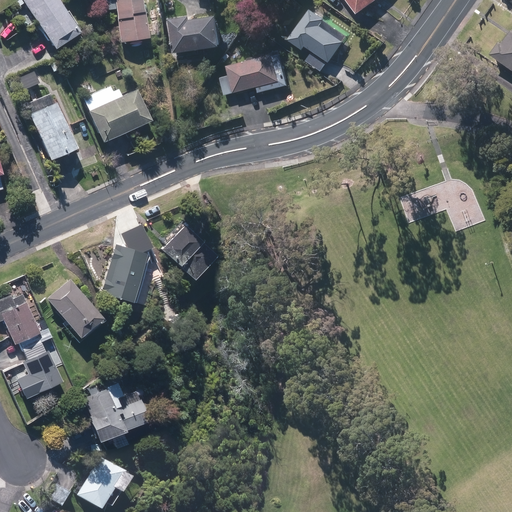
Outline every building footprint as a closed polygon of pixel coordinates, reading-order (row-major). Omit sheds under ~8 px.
[(61,0),(27,0),(59,46),(82,30),(61,0)] [(150,36),(144,0),(116,0),(123,40),(150,36)] [(352,0),(362,13),(379,0),(352,0)] [(315,8),(295,37),(309,46),(311,43),(335,59),(347,41),(323,25),(328,17),(315,8)] [(173,19),(177,52),(227,45),(223,14),(193,18),(192,16),(173,19)] [(488,57),(511,73),(511,36),(508,34),(499,47),(496,45),(488,57)] [(224,77),(228,94),(261,86),(262,91),(291,83),(283,53),(276,54),(275,51),(231,62),(234,75),(224,77)] [(91,109),(104,140),(153,118),(139,88),(91,109)] [(79,145),(57,101),(32,113),(53,158),(79,145)] [(135,297),(148,255),(144,252),(153,247),(142,224),(122,233),(127,246),(116,243),(104,286),(107,287),(106,289),(135,297)] [(218,254),(186,226),(163,251),(195,279),(218,254)] [(70,276),(48,295),(82,333),(104,314),(70,276)] [(41,331),(23,292),(13,297),(11,292),(0,297),(0,318),(4,317),(15,341),(20,339),(28,357),(23,359),(29,371),(18,376),(27,395),(63,378),(49,347),(46,349),(38,332),(41,331)] [(84,396),(101,436),(150,416),(142,396),(139,397),(136,389),(123,395),(117,382),(84,396)] [(78,494),(102,508),(115,486),(122,490),(131,475),(124,471),(125,470),(101,456),(78,494)]
